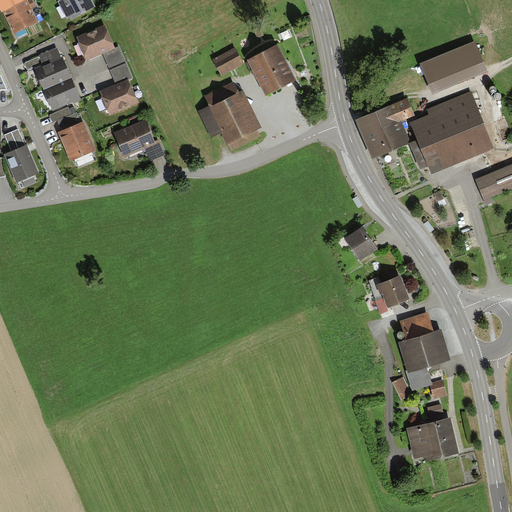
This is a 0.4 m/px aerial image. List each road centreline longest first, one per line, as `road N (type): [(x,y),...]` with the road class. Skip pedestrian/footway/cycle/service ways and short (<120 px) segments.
road 1 (residential): [(344,123),(236,167),(61,196)]
road 2 (tertiary): [(344,123),(369,179),(456,310)]
road 3 (tertiary): [(456,310),(480,381),(502,511)]
road 4 (track): [(511,60),(440,96),(406,95),(344,123)]
road 5 (residential): [(61,196),(0,47)]
road 6 (tertiary): [(318,0),(344,123)]
